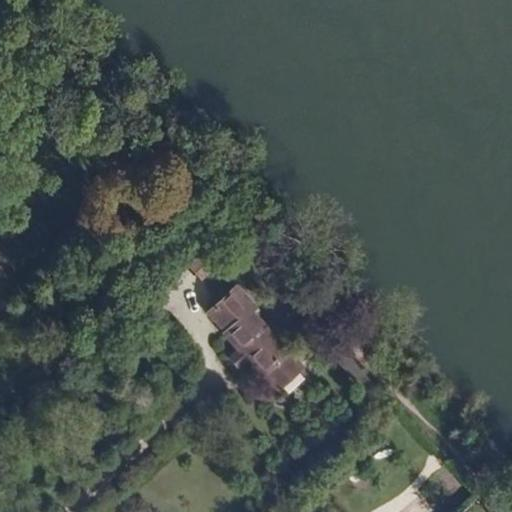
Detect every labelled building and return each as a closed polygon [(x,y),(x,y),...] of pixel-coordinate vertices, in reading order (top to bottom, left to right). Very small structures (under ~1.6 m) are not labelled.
[(191,257),(208,242),(197,229),(180,246),(191,257)] [(220,254),(208,242),(191,257),(187,261),(198,274),(220,254)] [(208,312),(225,330),(250,308),(252,305),(236,287),(208,312)] [(224,331),(261,371),(286,348),(250,308),(225,330),(224,331)] [(286,348),(261,371),(275,386),(300,364),(286,348)]
